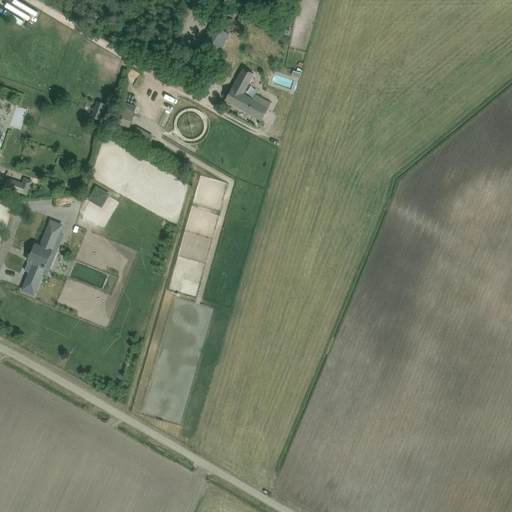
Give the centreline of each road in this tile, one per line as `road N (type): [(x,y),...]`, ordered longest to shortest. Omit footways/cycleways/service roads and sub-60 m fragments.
road 1 (unclassified): [(289,511),(0,346)]
road 2 (unknown): [(5,0),(243,127)]
